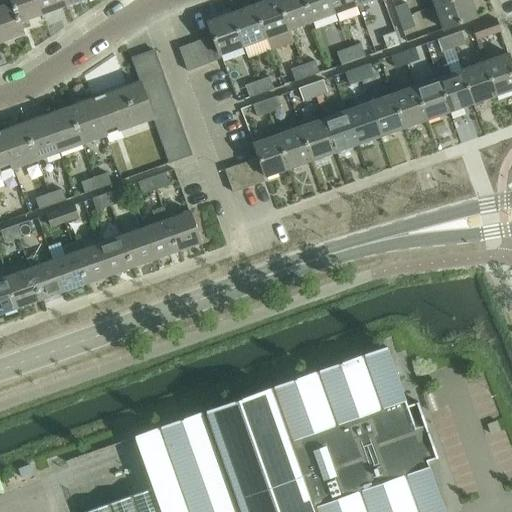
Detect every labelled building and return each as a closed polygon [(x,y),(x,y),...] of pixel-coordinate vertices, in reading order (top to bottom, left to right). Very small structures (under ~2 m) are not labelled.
[(10,0),(12,3),(20,22),(42,14),(37,0),(10,0)] [(62,0),(37,0),(42,14),(65,6),(62,0)] [(279,0),(268,0),(255,5),(267,39),(291,31),(279,0)] [(305,0),(279,0),(291,31),(313,22),(305,0)] [(336,14),(330,0),(305,0),(313,22),(336,14)] [(330,0),(336,14),(359,6),(357,0),(330,0)] [(478,17),(471,0),(454,0),(436,7),(445,30),(478,17)] [(12,3),(0,6),(0,41),(24,33),(20,22),(12,3)] [(394,7),(399,20),(412,16),(406,3),(394,7)] [(245,47),(267,39),(255,5),(232,13),(245,47)] [(245,47),(232,13),(209,22),(214,36),(221,56),(245,47)] [(416,26),(412,16),(399,20),(403,31),(416,26)] [(501,33),(496,20),(472,28),(477,41),(501,33)] [(465,44),(461,31),(449,35),(454,48),(465,44)] [(387,49),(400,44),(395,32),(382,36),(387,49)] [(440,53),(454,48),(449,35),(436,39),(440,53)] [(203,40),(211,63),(222,59),(221,56),(214,36),(203,40)] [(191,44),(200,67),(211,63),(203,40),(191,44)] [(361,43),(348,48),(353,61),(366,57),(361,43)] [(200,67),(191,44),(180,48),(188,71),(200,67)] [(408,64),(419,59),(415,47),(403,51),(408,64)] [(336,52),(341,66),(353,61),(348,48),(336,52)] [(144,55),(153,78),(164,74),(156,50),(144,55)] [(395,68),(408,64),(403,51),(391,55),(395,68)] [(153,78),(144,55),(133,59),(141,82),(153,78)] [(511,91),(511,64),(509,55),(485,64),(497,96),(511,91)] [(316,60),(303,64),(307,77),(320,73),(316,60)] [(374,77),(369,63),(357,67),(362,81),(374,77)] [(295,82),(307,77),(303,64),(291,69),(295,82)] [(485,64),(462,72),(474,104),(497,96),(485,64)] [(349,85),(362,81),(357,67),(344,72),(349,85)] [(462,72),(439,80),(451,113),(474,104),(462,72)] [(164,74),(153,78),(141,82),(145,93),(168,85),(164,74)] [(271,76),(257,81),(262,94),(276,89),(271,76)] [(328,92),(323,79),(311,83),(316,96),(328,92)] [(439,80),(417,88),(428,121),(451,113),(439,80)] [(247,85),(251,97),(262,94),(257,81),(247,85)] [(141,82),(94,98),(107,135),(154,118),(154,117),(150,105),(145,93),(141,82)] [(303,101),(316,96),(311,83),(298,87),(303,101)] [(172,97),(168,85),(145,93),(150,105),(172,97)] [(417,88),(393,96),(405,129),(428,121),(417,88)] [(278,96),(266,100),(270,113),(283,108),(278,96)] [(393,96),(370,104),(382,137),(405,129),(393,96)] [(177,108),(172,97),(150,105),(154,117),(177,108)] [(84,143),(107,135),(94,98),(71,107),(84,143)] [(266,100),(254,104),(258,117),(270,113),(266,100)] [(370,104),(347,112),(359,145),(382,137),(370,104)] [(71,107),(48,115),(61,151),(84,143),(71,107)] [(158,128),(181,120),(177,108),(154,117),(154,118),(158,128)] [(347,112),(325,120),(336,153),(359,145),(347,112)] [(48,115),(24,124),(37,160),(61,151),(48,115)] [(181,120),(158,128),(162,140),(185,132),(181,120)] [(325,120),(301,128),(313,161),(336,153),(325,120)] [(24,124),(1,132),(14,168),(37,160),(24,124)] [(301,128),(279,136),(290,169),(313,161),(301,128)] [(0,132),(0,173),(14,168),(1,132),(0,132)] [(185,132),(162,140),(166,152),(189,143),(185,132)] [(290,169),(279,136),(254,145),(259,159),(266,178),(290,169)] [(189,143),(166,152),(170,163),(193,155),(189,143)] [(248,162),(256,185),(268,181),(266,178),(259,159),(248,162)] [(237,166),(245,189),(256,185),(248,162),(237,166)] [(245,189),(237,166),(226,170),(234,193),(245,189)] [(98,188),(112,184),(108,172),(94,177),(98,188)] [(158,190),(171,185),(167,173),(153,178),(158,190)] [(85,193),(98,188),(94,177),(81,182),(85,193)] [(144,195),(158,190),(153,178),(139,183),(144,195)] [(120,188),(106,193),(111,205),(125,201),(120,188)] [(53,205),(66,200),(62,189),(49,193),(53,205)] [(40,210),(53,205),(49,193),(36,198),(40,210)] [(97,210),(111,205),(106,193),(93,198),(97,210)] [(74,204),(60,209),(65,222),(79,217),(74,204)] [(157,223),(146,227),(157,259),(179,251),(168,219),(167,220),(163,207),(152,210),(157,223)] [(60,209),(46,213),(50,227),(65,222),(60,209)] [(191,211),(168,219),(179,251),(203,243),(191,211)] [(28,220),(15,225),(19,238),(33,233),(28,220)] [(15,225),(1,230),(5,243),(19,238),(15,225)] [(146,227),(123,235),(134,267),(157,259),(146,227)] [(123,235),(100,243),(111,275),(134,267),(123,235)] [(100,243),(86,248),(82,239),(74,242),(89,283),(111,275),(100,243)] [(61,244),(50,247),(66,291),(89,283),(74,242),(62,246),(61,244)] [(48,248),(53,260),(40,264),(37,255),(28,258),(43,299),(66,291),(50,247),(48,248)] [(26,259),(30,268),(9,276),(20,307),(43,299),(28,258),(26,259)] [(7,276),(4,268),(0,268),(0,314),(20,307),(9,276),(7,276)] [(445,511),(427,461),(437,457),(418,402),(407,406),(386,347),(135,436),(153,487),(84,511),(445,511)]
